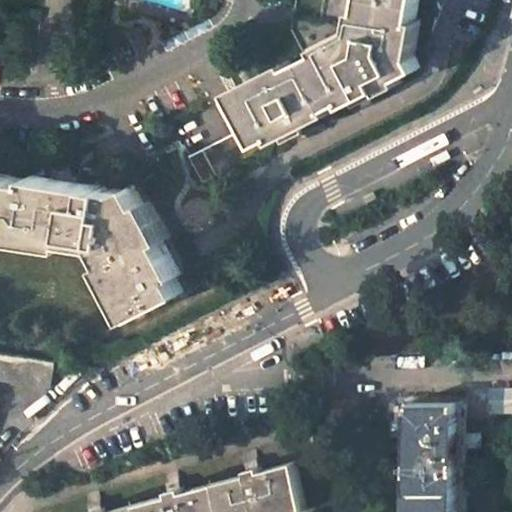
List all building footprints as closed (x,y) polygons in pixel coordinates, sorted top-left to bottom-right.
[(249,126),(261,149),(275,142),(278,146),(336,116),(334,112),(346,106),(349,111),(385,93),(386,96),(406,86),(403,82),(424,72),(418,60),(424,23),(418,22),(422,0),(365,0),(363,14),(358,13),(355,32),(319,50),(321,54),(309,60),(293,69),(290,64),(232,94),(249,126)] [(0,225),(6,227),(5,233),(67,244),(68,238),(101,244),(110,262),(104,265),(131,318),(185,291),(178,276),(182,274),(164,239),(170,236),(151,198),(145,201),(137,184),(136,181),(124,187),(32,171),(31,176),(0,170),(0,225)] [(375,197),(373,193),(365,198),(367,202),(375,197)] [(0,352),(0,378),(50,386),(54,360),(0,352)] [(457,403),(410,404),(412,489),(459,489),(457,403)] [(250,473),(217,482),(225,511),(293,511),(309,508),(297,461),(263,470),(262,465),(249,469),(250,473)] [(172,494),(139,503),(141,511),(225,511),(217,482),(185,491),(183,486),(171,489),(172,494)] [(459,511),(459,489),(412,489),(412,511),(459,511)] [(92,511),(141,511),(139,503),(106,511),(105,507),(92,510),(92,511)]
